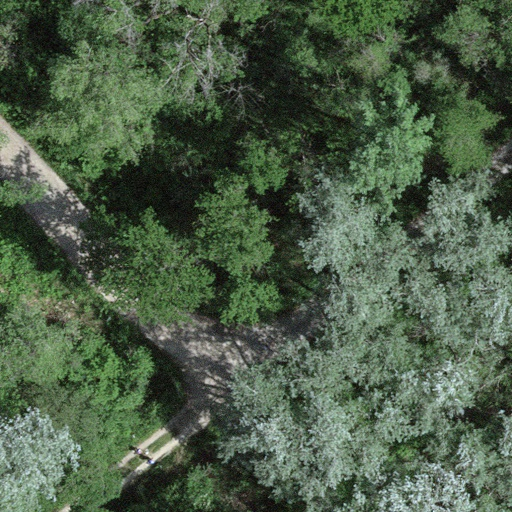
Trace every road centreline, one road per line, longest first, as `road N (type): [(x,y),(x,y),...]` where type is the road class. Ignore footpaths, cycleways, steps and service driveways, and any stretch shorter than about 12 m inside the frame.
road 1 (track): [(511,147),(304,328),(215,349)]
road 2 (track): [(215,349),(0,114)]
road 3 (track): [(215,349),(219,404),(88,511)]
